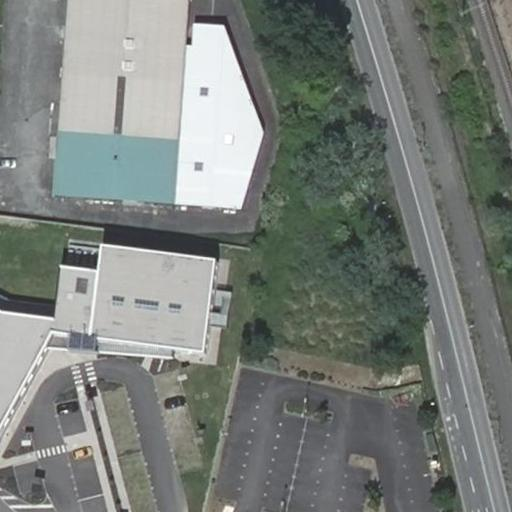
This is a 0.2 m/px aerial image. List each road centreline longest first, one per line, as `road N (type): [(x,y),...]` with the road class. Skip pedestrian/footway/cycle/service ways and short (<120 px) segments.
road 1 (secondary): [(492,511),(359,0)]
road 2 (unknown): [(35,0),(23,163),(31,200),(38,207),(214,222)]
